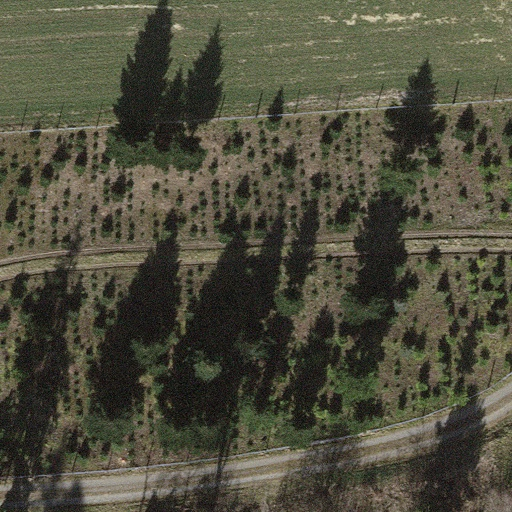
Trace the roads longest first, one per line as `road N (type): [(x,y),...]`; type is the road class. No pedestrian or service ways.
road 1 (track): [(0,493),(311,477),(467,429),(511,401)]
road 2 (track): [(511,249),(351,244),(0,265)]
